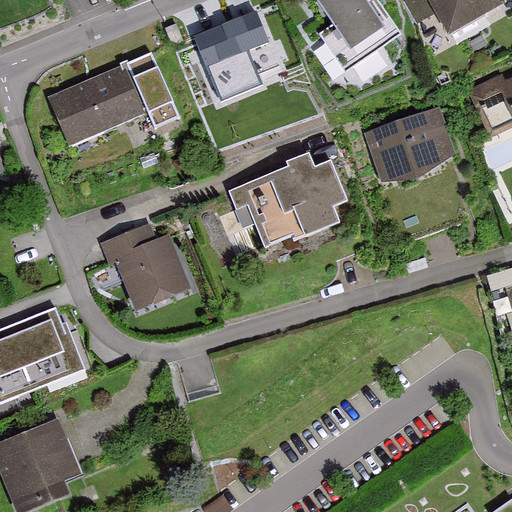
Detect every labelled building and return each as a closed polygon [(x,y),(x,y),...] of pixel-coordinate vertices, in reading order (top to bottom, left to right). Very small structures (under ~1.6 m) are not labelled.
[(383,0),(380,3),(377,0),(331,0),(331,1),(347,23),(331,34),(350,62),(356,58),(362,68),(411,34),(387,0),(383,0)] [(439,0),(459,33),(511,2),(511,1),(511,0),(439,0)] [(251,15),(193,39),(216,95),(274,71),(251,15)] [(132,71),(60,102),(79,144),(151,112),(132,71)] [(502,78),(472,91),(491,135),(511,125),(511,83),(506,86),(502,78)] [(438,111),(368,136),(383,180),(415,177),(454,155),(438,111)] [(291,171),(232,194),(245,227),(256,223),(265,245),(292,235),(294,240),(337,224),(331,207),(345,202),(331,165),(315,171),(310,156),(289,164),(291,171)] [(158,225),(109,246),(117,266),(129,262),(149,310),(200,288),(177,235),(165,241),(158,225)] [(9,330),(32,393),(84,373),(66,325),(61,327),(55,313),(9,330)] [(0,404),(32,393),(9,330),(0,333),(0,404)] [(57,425),(0,446),(0,461),(20,511),(64,495),(59,482),(76,476),(57,425)] [(511,511),(511,503),(498,511),(511,511)]
